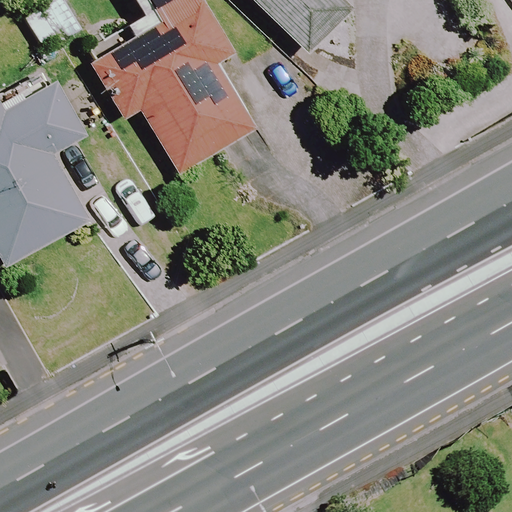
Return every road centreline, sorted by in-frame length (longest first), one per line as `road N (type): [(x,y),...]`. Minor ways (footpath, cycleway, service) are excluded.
road 1 (trunk): [(0,486),(511,199)]
road 2 (trunk): [(511,315),(161,511)]
